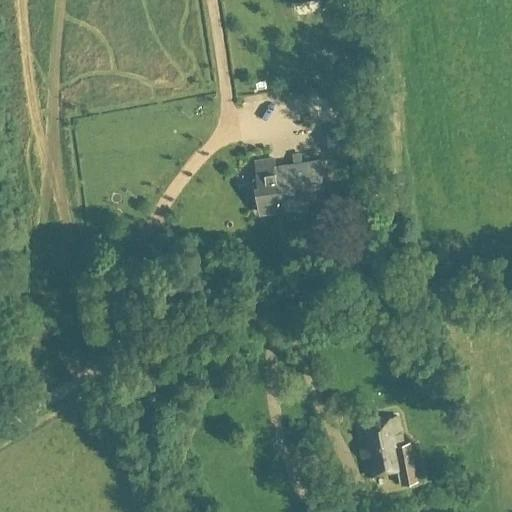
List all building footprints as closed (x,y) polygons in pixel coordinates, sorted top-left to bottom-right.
[(246,100),(248,119),(259,118),(257,99),(246,100)] [(360,123),(327,129),(331,156),(364,150),(360,123)] [(255,186),(259,212),(281,208),(279,196),(306,191),(307,196),(323,193),(317,158),(300,161),(299,153),(291,154),(292,162),(274,166),(272,158),(254,161),(258,185),(255,186)] [(343,209),(311,220),(322,250),(354,238),(343,209)] [(418,478),(410,443),(402,445),(396,415),(357,423),(368,475),(398,468),(400,482),(418,478)]
